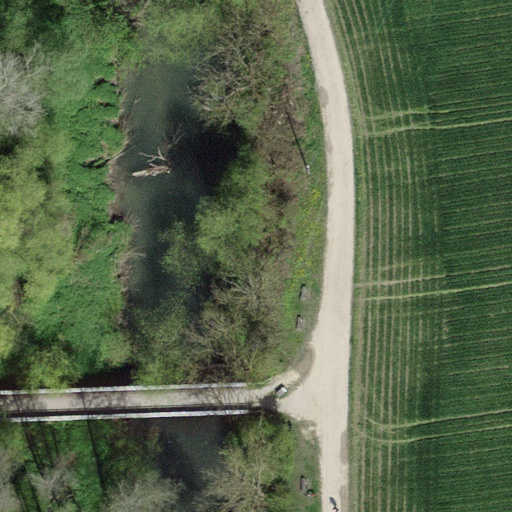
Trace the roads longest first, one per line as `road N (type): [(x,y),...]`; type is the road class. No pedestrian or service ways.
road 1 (track): [(303,0),(334,127),(329,391)]
road 2 (track): [(329,391),(0,404)]
road 3 (track): [(329,391),(328,511)]
